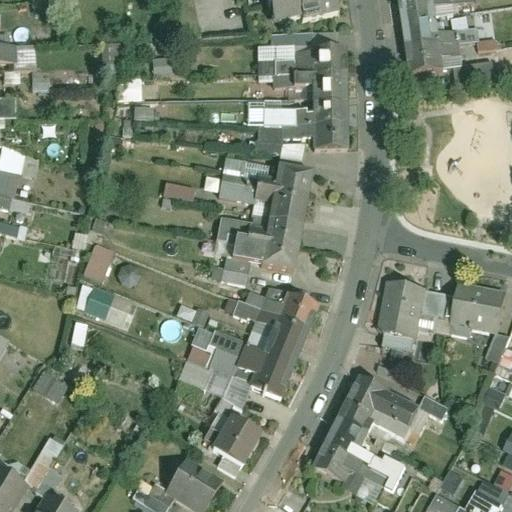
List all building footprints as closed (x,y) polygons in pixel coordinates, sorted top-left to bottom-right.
[(198,44),(198,28),(192,28),(191,0),(165,0),(167,27),(167,45),(198,44)] [(335,19),(330,0),(264,0),(272,33),(335,19)] [(396,0),(412,91),(449,85),(436,11),(473,5),(471,0),(396,0)] [(268,65),(287,65),(287,48),(253,49),(253,79),(268,79),(268,65)] [(349,155),(346,54),(306,55),(308,156),(349,155)] [(129,110),(129,122),(148,123),(148,111),(129,110)] [(257,269),(293,276),(312,180),(279,174),(276,189),(258,185),(254,205),(269,208),(257,269)] [(190,205),(193,192),(161,186),(158,199),(190,205)] [(90,248),(77,278),(98,286),(110,256),(90,248)] [(71,315),(125,331),(133,304),(79,288),(71,315)] [(444,299),(386,288),(376,338),(416,346),(421,320),(439,323),(444,299)] [(497,338),(505,297),(457,288),(449,329),(497,338)] [(248,390),(281,404),(320,311),(288,297),(248,390)] [(70,326),(68,340),(80,343),(83,328),(70,326)] [(495,367),(504,342),(491,337),(482,362),(495,367)] [(36,375),(27,392),(53,407),(63,389),(36,375)] [(404,445),(419,414),(357,385),(313,476),(355,496),(384,435),(404,445)] [(242,472),(260,440),(228,422),(210,454),(242,472)] [(162,499),(184,511),(203,511),(220,485),(183,463),(162,499)] [(437,492),(450,499),(461,481),(447,473),(437,492)] [(12,511),(25,490),(0,476),(0,511),(12,511)] [(66,511),(45,500),(38,511),(66,511)] [(392,511),(408,511),(411,507),(397,502),(392,511)]
